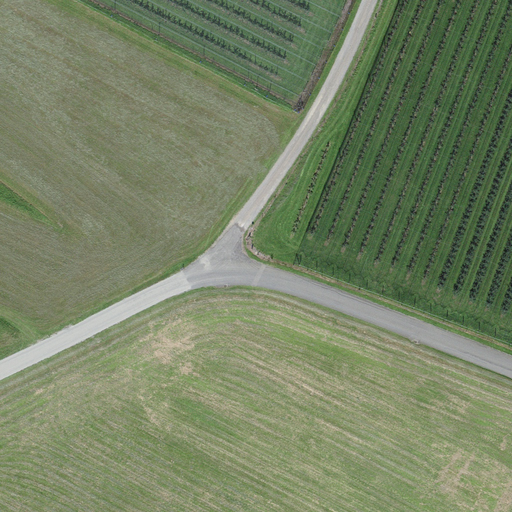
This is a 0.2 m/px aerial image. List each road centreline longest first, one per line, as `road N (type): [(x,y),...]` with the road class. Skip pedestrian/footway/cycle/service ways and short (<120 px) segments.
road 1 (unclassified): [(511,366),(263,273),(219,266),(0,370)]
road 2 (track): [(370,0),(287,164),(219,266)]
